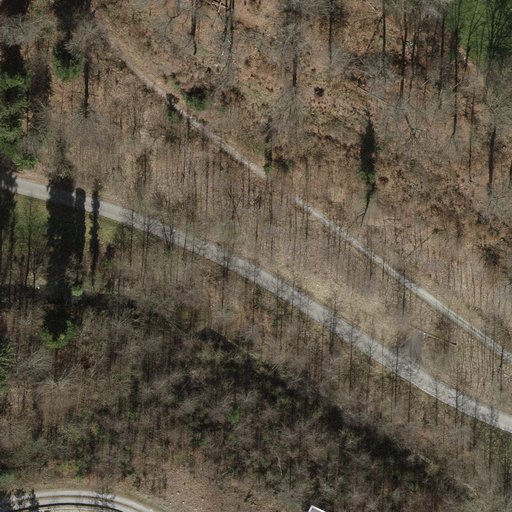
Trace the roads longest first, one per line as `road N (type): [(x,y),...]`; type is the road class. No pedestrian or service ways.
road 1 (track): [(0,179),(104,206),(206,248),(444,394),(511,423)]
road 2 (motorway): [(459,0),(231,511)]
road 3 (track): [(281,180),(511,354)]
road 4 (motorway): [(388,511),(511,267)]
road 5 (track): [(138,511),(58,494),(0,506)]
